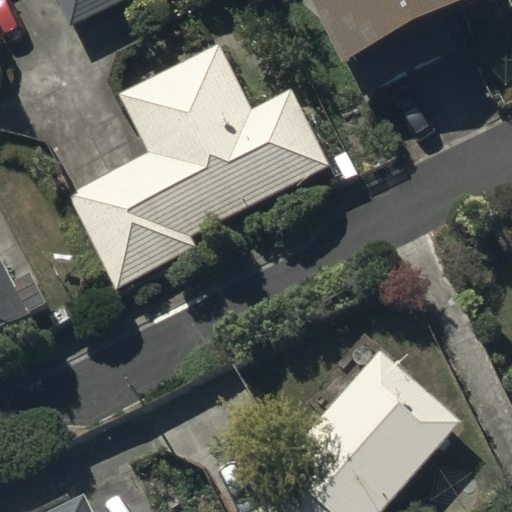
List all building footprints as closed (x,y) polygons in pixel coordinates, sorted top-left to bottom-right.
[(165,0),(51,0),(72,44),(165,0)] [(369,114),(449,75),(439,54),(503,23),(491,0),(309,0),(307,1),(353,97),(359,94),(369,114)] [(196,249),(334,181),(298,106),(256,126),(224,62),(127,109),(155,166),(73,206),(118,300),(201,259),(196,249)] [(0,349),(51,321),(33,287),(16,296),(0,265),(0,349)] [(401,511),(465,440),(386,370),(268,504),(277,511),(401,511)]
